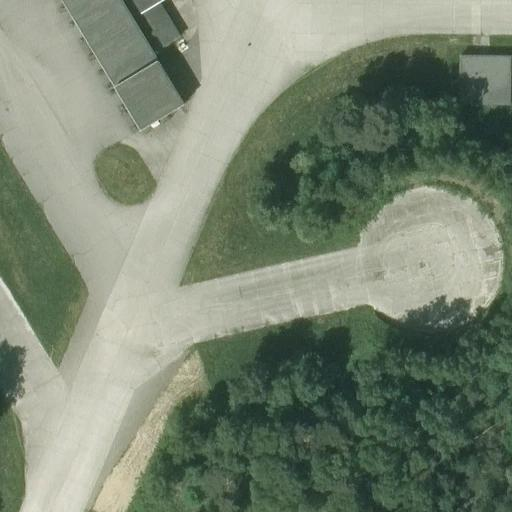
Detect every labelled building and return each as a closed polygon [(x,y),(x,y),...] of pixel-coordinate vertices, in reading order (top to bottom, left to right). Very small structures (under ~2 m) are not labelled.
[(157,59),(121,0),(61,0),(113,86),(157,59)] [(133,0),(141,13),(159,2),(162,0),(133,0)] [(159,2),(141,13),(162,48),(180,37),(159,2)] [(509,56),(459,56),(459,105),(509,105),(509,56)] [(184,103),(157,59),(113,86),(140,130),(184,103)]
